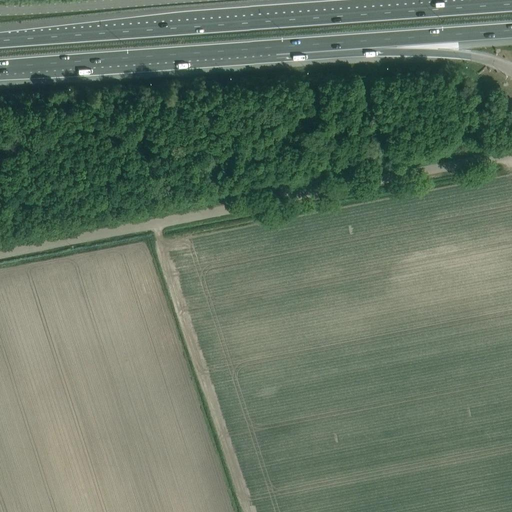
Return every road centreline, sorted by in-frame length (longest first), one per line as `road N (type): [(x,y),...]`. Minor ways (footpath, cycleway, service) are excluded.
road 1 (unclassified): [(0,255),(511,156)]
road 2 (motorway): [(511,3),(0,40)]
road 3 (motorway): [(0,68),(273,47)]
road 4 (motorway): [(273,47),(457,54),(511,71)]
road 5 (motorway): [(273,47),(511,30)]
road 6 (unclassified): [(0,12),(212,0)]
